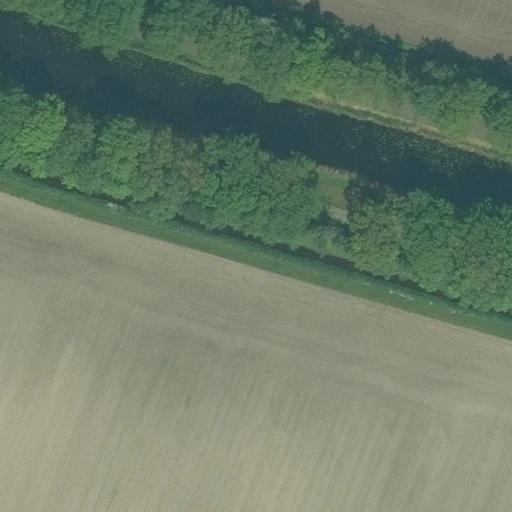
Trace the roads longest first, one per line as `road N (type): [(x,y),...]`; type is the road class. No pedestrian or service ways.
road 1 (unclassified): [(0,105),(147,160),(511,268)]
road 2 (unclassified): [(37,0),(511,138)]
